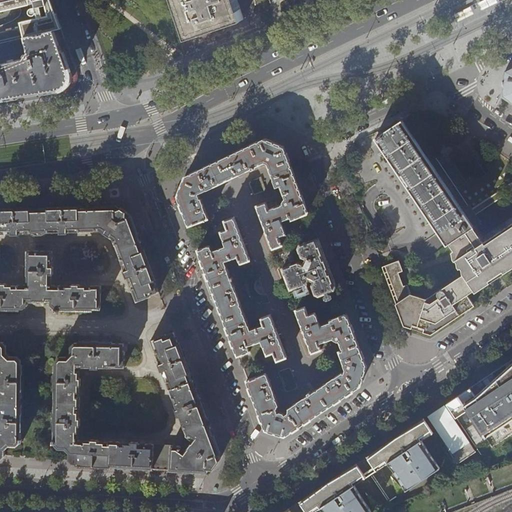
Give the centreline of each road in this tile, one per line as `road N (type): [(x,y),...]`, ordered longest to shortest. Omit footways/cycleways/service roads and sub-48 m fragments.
road 1 (residential): [(130,149),(258,481)]
road 2 (primary): [(130,149),(180,113),(415,0)]
road 3 (primary): [(383,0),(196,89),(113,117)]
road 4 (residential): [(258,481),(216,502),(0,490)]
road 5 (residential): [(402,388),(309,149)]
road 6 (residential): [(258,481),(402,388)]
road 7 (residential): [(309,149),(438,82)]
road 8 (primary): [(0,177),(130,149)]
road 9 (residential): [(511,315),(402,388)]
road 10 (residential): [(68,0),(113,117)]
